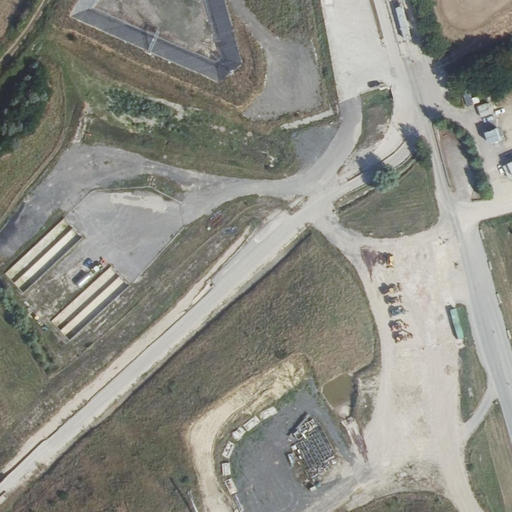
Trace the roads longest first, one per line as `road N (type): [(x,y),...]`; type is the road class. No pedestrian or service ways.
road 1 (track): [(0,488),(286,227),(390,172),(428,125)]
road 2 (unclassified): [(408,0),(441,100),(428,125),(511,415)]
road 3 (track): [(459,231),(368,248),(316,208)]
road 4 (track): [(470,511),(447,471),(500,374)]
road 5 (track): [(235,0),(289,57),(277,103)]
